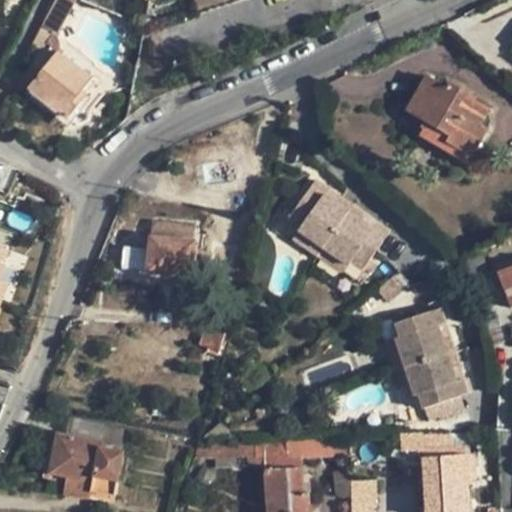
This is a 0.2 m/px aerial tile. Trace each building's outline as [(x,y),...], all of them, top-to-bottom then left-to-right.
[(68,0),(51,0),(44,16),(57,23),(68,0)] [(194,0),(199,13),(213,8),(210,0),(194,0)] [(210,0),(213,8),(224,5),(222,0),(210,0)] [(59,53),(32,88),(68,117),(87,92),(84,90),(92,79),(59,53)] [(451,136),(448,141),(471,156),(488,128),(481,125),(488,112),(466,98),(469,93),(450,82),(447,86),(428,76),(407,110),(428,123),(451,136)] [(428,123),(419,136),(442,150),(448,141),(451,136),(428,123)] [(466,164),(471,156),(448,141),(442,150),(466,164)] [(329,194),(333,188),(319,178),(297,207),(291,203),(284,212),(290,216),(290,218),(303,227),(326,244),(355,204),(343,195),(339,202),(329,194)] [(343,195),(333,188),(329,194),(339,202),(343,195)] [(326,244),(351,261),(363,270),(392,230),(380,222),(375,228),(364,219),(368,213),(355,204),(326,244)] [(380,222),(368,213),(364,219),(375,228),(380,222)] [(123,246),(121,270),(191,278),(195,228),(154,224),(151,249),(123,246)] [(296,235),(320,252),(326,244),(303,227),(296,235)] [(326,244),(320,252),(345,269),(351,261),(326,244)] [(492,249),(465,258),(474,284),(491,277),(488,268),(497,263),(492,249)] [(511,266),(501,271),(511,302),(511,266)] [(394,273),(376,289),(387,301),(407,285),(410,288),(415,284),(407,275),(400,279),(394,273)] [(437,324),(445,321),(440,306),(395,324),(400,338),(411,365),(455,347),(451,336),(443,338),(437,324)] [(231,315),(209,309),(200,344),(209,347),(208,352),(220,355),(231,315)] [(498,319),(487,323),(497,351),(508,347),(498,319)] [(451,336),(445,321),(437,324),(443,338),(451,336)] [(389,342),(400,370),(411,365),(400,338),(389,342)] [(411,365),(422,393),(428,407),(432,406),(464,393),(472,390),(466,376),(459,379),(453,366),(461,363),(455,347),(411,365)] [(466,376),(461,363),(453,366),(459,379),(466,376)] [(412,398),(422,393),(411,365),(400,370),(412,398)] [(470,409),(464,393),(432,406),(436,417),(446,414),(448,417),(470,409)] [(233,436),(232,414),(204,439),(233,436)] [(113,490),(120,455),(100,451),(101,445),(122,448),(125,431),(73,422),(70,438),(58,437),(50,476),(68,480),(93,484),(92,487),(113,490)] [(425,433),(401,434),(403,463),(424,462),(427,511),(471,511),(470,484),(476,484),(475,456),(467,456),(467,446),(425,448),(425,433)] [(302,459),(352,458),(351,436),(286,438),(287,460),(302,459)] [(286,438),(255,439),(256,458),(256,469),(266,470),(269,506),(269,511),(311,511),(310,493),(304,493),(302,468),(288,468),(287,460),(286,438)] [(255,439),(201,442),(195,459),(256,458),(255,439)] [(124,455),(120,455),(113,490),(92,487),(91,495),(115,499),(124,455)] [(302,468),(302,459),(287,460),(288,468),(302,468)] [(90,502),(91,495),(92,487),(68,483),(65,497),(90,502)] [(220,495),(213,511),(239,511),(243,504),(220,495)]
